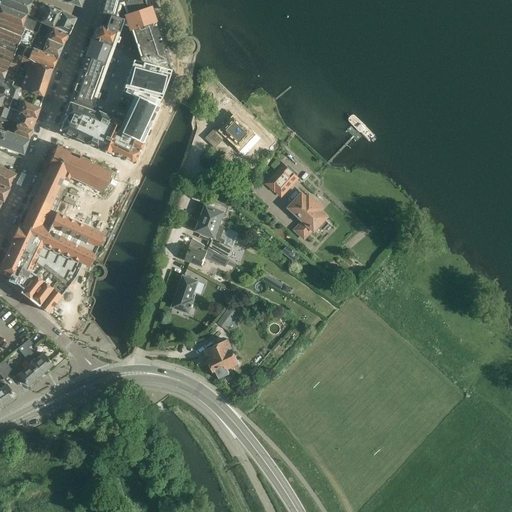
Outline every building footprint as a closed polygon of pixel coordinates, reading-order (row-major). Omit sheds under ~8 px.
[(0,0),(0,4),(32,17),(35,10),(29,8),(31,0),(0,0)] [(97,27),(70,101),(91,109),(123,19),(126,18),(140,61),(170,69),(150,6),(148,0),(103,0),(100,13),(107,15),(103,26),(101,25),(97,27)] [(0,4),(0,18),(36,32),(37,33),(39,27),(41,22),(40,22),(32,18),(32,17),(0,4)] [(47,7),(40,22),(41,22),(49,26),(53,28),(58,17),(61,11),(60,11),(47,6),(47,7)] [(58,17),(53,28),(54,28),(67,34),(68,35),(76,18),(61,11),(58,17)] [(0,38),(17,45),(25,48),(26,46),(29,46),(30,47),(32,43),(36,32),(0,18),(0,38)] [(41,22),(39,27),(48,32),(45,37),(62,45),(67,34),(54,28),(53,28),(49,26),(41,22)] [(32,43),(30,47),(35,49),(57,57),(62,45),(45,37),(41,36),(37,45),(32,43)] [(0,46),(5,49),(5,50),(14,53),(14,52),(17,46),(17,45),(0,38),(0,46)] [(0,58),(10,63),(14,53),(5,50),(5,49),(0,46),(0,58)] [(25,48),(23,54),(25,57),(53,68),(57,57),(35,49),(30,47),(29,46),(26,46),(25,48)] [(21,62),(28,64),(25,73),(26,73),(35,76),(34,78),(48,82),(52,70),(52,69),(53,68),(25,57),(23,56),(22,56),(21,62)] [(0,58),(0,67),(7,70),(9,66),(17,69),(19,66),(10,63),(0,58)] [(122,124),(119,131),(141,142),(141,141),(142,141),(143,142),(146,137),(145,136),(152,120),(153,120),(154,119),(156,115),(156,114),(155,114),(159,106),(158,106),(171,70),(140,61),(133,59),(122,90),(134,96),(121,123),(122,124)] [(12,81),(11,85),(21,88),(25,90),(43,96),(48,82),(34,78),(35,76),(26,73),(25,73),(24,77),(19,76),(16,82),(12,81)] [(0,93),(12,97),(23,101),(26,102),(28,96),(23,95),(25,90),(21,88),(11,85),(12,81),(7,79),(5,84),(2,83),(4,79),(3,78),(0,77),(0,93)] [(0,106),(7,108),(8,109),(11,99),(12,97),(0,93),(0,106)] [(11,99),(8,109),(19,112),(22,103),(23,101),(12,97),(11,99)] [(22,103),(19,112),(20,113),(36,118),(40,107),(26,102),(23,101),(22,103)] [(66,116),(59,130),(83,142),(97,149),(112,155),(113,154),(131,163),(135,161),(144,143),(141,141),(141,142),(118,131),(119,131),(122,124),(112,119),(112,118),(98,112),(98,113),(91,110),(70,102),(64,115),(66,116)] [(0,128),(28,139),(36,118),(20,113),(19,112),(8,109),(7,108),(0,106),(0,128)] [(251,134),(242,125),(235,118),(227,127),(226,126),(225,128),(226,128),(222,133),(216,127),(206,138),(216,147),(228,134),(239,144),(236,147),(242,153),(256,139),(251,134)] [(0,145),(23,154),(28,139),(0,128),(0,145)] [(11,241),(0,265),(0,272),(8,277),(7,280),(14,283),(15,282),(23,288),(30,280),(27,279),(32,272),(30,270),(42,243),(89,265),(103,234),(55,211),(69,182),(101,197),(113,171),(94,163),(95,160),(90,157),(89,160),(57,145),(55,148),(48,164),(50,165),(22,224),(19,223),(11,241)] [(286,158),(277,168),(289,180),(299,169),(292,163),(286,158)] [(0,184),(9,188),(16,174),(4,168),(0,166),(0,184)] [(0,200),(2,201),(9,188),(0,184),(0,200)] [(303,195),(297,201),(290,208),(305,221),(296,230),(304,238),(313,229),(314,230),(318,226),(323,231),(329,224),(324,218),(326,217),(320,211),(322,208),(310,196),(307,199),(303,195)] [(202,219),(227,228),(229,223),(221,219),(223,213),(227,215),(230,206),(209,198),(202,219)] [(68,215),(71,207),(61,203),(58,211),(68,215)] [(229,229),(227,228),(202,219),(197,230),(201,232),(199,237),(208,241),(207,245),(229,257),(233,249),(223,244),(229,229)] [(252,238),(249,242),(254,245),(256,247),(258,243),(252,238)] [(203,250),(205,245),(194,239),(186,260),(202,266),(205,259),(219,264),(221,259),(215,255),(207,252),(208,251),(203,250)] [(281,252),(295,262),(300,255),(287,245),(281,252)] [(27,279),(30,280),(21,291),(30,298),(43,281),(32,272),(27,279)] [(198,281),(184,276),(173,307),(190,313),(194,300),(192,299),(198,281)] [(270,284),(288,294),(291,289),(283,285),(284,284),(274,278),(270,284)] [(43,281),(30,298),(38,305),(52,288),(43,281)] [(52,288),(38,305),(49,313),(62,296),(52,288)] [(228,309),(217,322),(228,331),(234,324),(232,322),(237,315),(236,314),(241,308),(233,302),(228,309)] [(29,339),(18,348),(40,375),(52,365),(42,353),(35,359),(27,349),(33,344),(29,339)] [(228,341),(215,347),(206,351),(215,370),(216,370),(220,378),(230,374),(227,368),(238,363),(236,360),(237,360),(228,341)] [(4,360),(0,363),(0,365),(9,375),(13,371),(4,360)] [(28,386),(40,375),(30,363),(18,374),(28,386)] [(9,375),(0,365),(0,374),(4,379),(9,375)] [(0,403),(2,406),(15,397),(6,384),(5,385),(1,379),(0,379),(0,403)]
